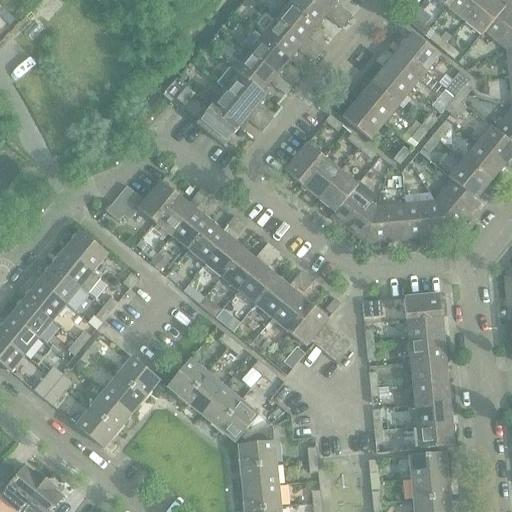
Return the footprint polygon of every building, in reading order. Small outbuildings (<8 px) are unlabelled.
[(319,0),(292,0),(290,4),(317,26),(326,16),(341,29),(346,22),(319,0)] [(339,0),(319,0),(346,22),(352,16),(336,3),(339,0)] [(437,0),(448,8),(454,0),(437,0)] [(454,0),(448,8),(464,22),(482,0),(454,0)] [(482,36),(485,33),(484,32),(504,8),(503,8),(493,0),(482,0),(464,22),(482,36)] [(290,4),(276,20),(319,56),(324,50),(309,37),(317,26),(290,4)] [(485,33),(506,50),(511,47),(511,8),(506,4),(503,8),(504,8),(484,32),(485,33)] [(4,9),(0,12),(0,16),(10,26),(15,21),(4,9)] [(419,33),(425,27),(412,17),(407,23),(419,33)] [(276,20),(262,37),(290,60),(298,49),(314,62),(319,56),(276,20)] [(35,23),(24,34),(32,41),(42,30),(35,23)] [(430,39),(442,49),(447,43),(435,33),(430,39)] [(412,34),(398,51),(425,73),(440,56),(412,34)] [(262,37),(249,54),(291,89),(297,83),(281,70),(290,60),(262,37)] [(459,53),(447,43),(442,49),(454,59),(459,53)] [(412,90),(425,73),(398,51),(384,68),(412,90)] [(249,54),(235,70),(262,93),(263,93),(271,83),(286,96),(291,89),(249,54)] [(218,84),(225,90),(268,126),(273,119),(257,107),(266,96),(263,93),(262,93),(235,70),(231,68),(218,84)] [(398,107),(412,90),(384,68),(370,84),(398,107)] [(452,82),(446,90),(455,97),(461,89),(465,85),(468,82),(459,74),(452,82)] [(384,123),(398,107),(370,84),(357,101),(384,123)] [(455,97),(454,98),(460,103),(471,90),(465,85),(461,89),(455,97)] [(183,105),(193,92),(187,87),(176,99),(183,105)] [(225,90),(211,107),(239,130),(247,119),(262,132),(268,126),(225,90)] [(445,109),(451,114),(460,103),(454,98),(445,109)] [(370,141),(384,123),(357,101),(343,118),(370,141)] [(467,108),(460,103),(451,114),(457,120),(467,108)] [(224,147),(239,130),(211,107),(197,124),(224,147)] [(511,107),(511,108),(494,130),(511,145),(511,107)] [(432,113),(422,125),(428,130),(439,118),(432,113)] [(337,134),(343,127),(330,117),(324,123),(337,134)] [(443,124),(433,136),(439,141),(449,129),(443,124)] [(419,142),(428,130),(422,125),(412,137),(419,142)] [(490,127),(476,144),(504,166),(511,156),(511,145),(494,130),(490,127)] [(346,140),(358,150),(363,144),(351,134),(346,140)] [(429,153),(439,141),(433,136),(423,148),(429,153)] [(284,172),(301,186),(324,158),(307,144),(284,172)] [(375,154),(363,144),(358,150),(370,160),(375,154)] [(476,144),(462,160),(490,183),(504,166),(476,144)] [(393,159),(400,165),(410,152),(404,147),(393,159)] [(301,186),(318,199),(341,172),(324,158),(301,186)] [(448,178),(452,181),(452,180),(476,200),(477,199),(490,183),(462,160),(448,178)] [(318,199),(334,213),(335,213),(357,186),(341,172),(318,199)] [(452,181),(434,202),(452,236),(480,202),(477,199),(476,200),(452,180),(452,181)] [(139,210),(155,223),(178,196),(161,182),(144,202),(138,209),(139,210)] [(358,186),(357,186),(335,213),(334,213),(331,216),(365,244),(377,208),(371,203),(376,196),(360,183),(358,186)] [(137,212),(139,210),(138,209),(144,202),(127,187),(119,197),(137,212)] [(201,189),(192,200),(198,205),(207,194),(201,189)] [(207,194),(198,205),(205,210),(214,199),(207,194)] [(155,223),(172,237),(198,205),(192,200),(189,205),(178,196),(155,223)] [(119,197),(111,206),(124,216),(129,221),(137,212),(119,197)] [(434,202),(405,205),(409,240),(452,236),(434,202)] [(172,237),(188,251),(211,223),(201,215),(205,210),(198,205),(172,237)] [(405,205),(377,208),(365,244),(409,240),(405,205)] [(119,222),(124,216),(111,206),(106,212),(119,222)] [(226,228),(232,233),(241,222),(235,217),(226,228)] [(247,227),(241,222),(232,233),(238,238),(247,227)] [(188,251),(205,264),(228,237),(232,233),(226,228),(222,232),(211,223),(188,251)] [(80,232),(66,249),(93,272),(107,255),(80,232)] [(205,264),(222,278),(245,251),(234,242),(238,238),(232,233),(228,237),(205,264)] [(141,242),(136,248),(152,262),(157,255),(141,242)] [(268,244),(259,255),(265,260),(274,249),(268,244)] [(101,278),(93,272),(66,249),(52,266),(80,289),(87,295),(101,278)] [(280,254),(274,249),(265,260),(271,265),(280,254)] [(222,278),(239,292),(261,264),(265,260),(259,255),(255,260),(245,251),(222,278)] [(239,292),(255,306),(278,278),(268,270),(271,265),(265,260),(261,264),(239,292)] [(66,305),(80,289),(52,266),(38,283),(66,305)] [(302,272),(292,283),(298,288),(308,277),(302,272)] [(129,290),(137,280),(130,275),(122,284),(129,290)] [(314,282),(308,277),(298,288),(305,293),(314,282)] [(255,306),(272,319),(295,292),(298,288),(292,283),(289,287),(278,278),(255,306)] [(52,322),(66,305),(38,283),(25,300),(52,322)] [(272,319),(289,333),(312,306),(295,292),(272,319)] [(404,298),(406,320),(441,317),(439,295),(404,298)] [(110,299),(103,308),(110,314),(117,304),(110,299)] [(332,315),(341,304),(335,299),(326,310),(332,315)] [(39,339),(52,322),(25,300),(11,316),(39,339)] [(379,301),(370,302),(372,318),(383,316),(381,301),(379,301)] [(363,318),(372,318),(370,302),(362,302),(363,318)] [(311,342),(326,324),(329,320),(312,306),(289,333),(306,347),(311,342)] [(95,318),(102,324),(110,314),(103,308),(95,318)] [(0,335),(25,356),(39,339),(11,316),(0,329),(0,335)] [(444,339),(441,317),(406,320),(408,342),(444,339)] [(232,318),(224,327),(233,333),(240,325),(232,318)] [(311,342),(320,349),(335,331),(326,324),(311,342)] [(364,330),(366,346),(374,345),(373,330),(364,330)] [(320,349),(329,356),(344,338),(335,331),(320,349)] [(83,332),(75,341),(83,347),(90,338),(83,332)] [(218,341),(228,349),(233,342),(224,334),(218,341)] [(0,363),(11,373),(25,356),(0,335),(0,363)] [(353,346),(344,338),(329,356),(338,364),(353,346)] [(446,360),(444,339),(408,342),(410,363),(446,360)] [(74,357),(83,347),(75,341),(67,352),(74,357)] [(95,341),(87,351),(94,357),(102,347),(95,341)] [(243,350),(233,342),(228,349),(238,357),(243,350)] [(376,361),(374,345),(366,346),(367,362),(376,361)] [(296,348),(284,364),(292,371),(305,355),(296,348)] [(86,367),(94,357),(87,351),(79,361),(86,367)] [(132,359),(118,376),(145,399),(160,382),(132,359)] [(167,388),(185,402),(207,374),(190,360),(167,388)] [(448,382),(446,360),(410,363),(412,385),(448,382)] [(252,368),(261,376),(267,369),(257,361),(252,368)] [(53,367),(48,374),(58,382),(63,375),(53,367)] [(277,377),(267,369),(261,376),(271,384),(277,377)] [(369,374),(370,389),(378,388),(377,373),(369,374)] [(34,391),(43,400),(58,382),(48,374),(34,391)] [(185,402),(202,416),(224,388),(207,374),(185,402)] [(73,383),(63,375),(58,382),(67,390),(73,383)] [(118,376),(104,392),(132,415),(145,399),(118,376)] [(53,408),(67,390),(58,382),(43,400),(53,408)] [(450,403),(448,382),(412,385),(414,406),(450,403)] [(202,416),(218,430),(241,402),(224,388),(202,416)] [(380,404),(378,388),(370,389),(371,405),(380,404)] [(104,392),(90,409),(118,432),(132,415),(104,392)] [(258,416),(241,402),(218,430),(235,444),(258,416)] [(452,425),(450,403),(414,406),(417,428),(452,425)] [(104,449),(118,432),(90,409),(76,426),(104,449)] [(372,411),(374,427),(382,426),(380,410),(372,411)] [(454,447),(452,425),(417,428),(419,450),(454,447)] [(383,442),(382,426),(374,427),(375,442),(383,442)] [(238,446),(241,468),(276,465),(274,443),(238,446)] [(308,450),(309,462),(318,461),(316,449),(308,450)] [(409,457),(411,479),(447,476),(445,454),(409,457)] [(319,474),(318,461),(309,462),(311,475),(319,474)] [(369,475),(378,474),(377,461),(367,462),(369,475)] [(241,468),(243,490),(278,486),(276,465),(241,468)] [(0,511),(19,511),(45,481),(35,473),(34,474),(25,467),(8,488),(0,481),(0,511)] [(411,479),(413,501),(449,498),(447,476),(411,479)] [(55,489),(45,481),(19,511),(50,511),(62,498),(54,491),(55,489)] [(243,490),(245,511),(280,508),(278,486),(243,490)] [(312,492),(313,505),(322,504),(321,491),(312,492)] [(371,493),(372,506),(381,505),(380,492),(371,493)] [(450,511),(449,498),(413,501),(414,511),(450,511)]
